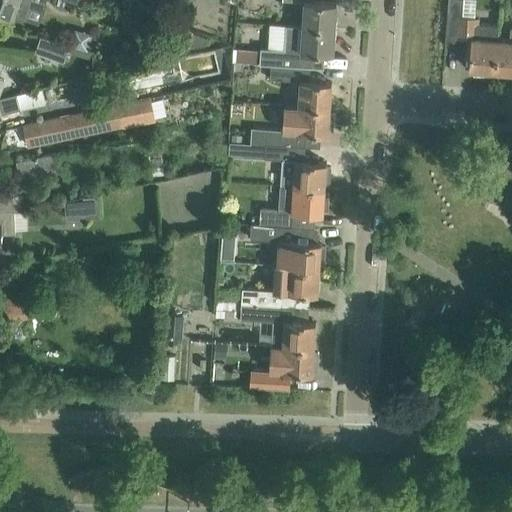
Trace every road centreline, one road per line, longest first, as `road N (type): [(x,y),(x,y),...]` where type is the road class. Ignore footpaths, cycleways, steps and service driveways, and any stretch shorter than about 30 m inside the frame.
road 1 (residential): [(511,442),(375,439),(359,420),(376,105)]
road 2 (residential): [(511,113),(376,105)]
